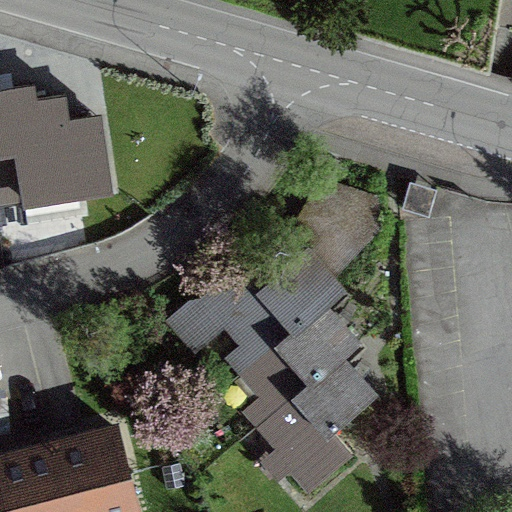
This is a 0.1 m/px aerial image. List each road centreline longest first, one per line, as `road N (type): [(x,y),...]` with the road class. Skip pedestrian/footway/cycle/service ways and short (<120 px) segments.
road 1 (residential): [(300,67),(211,201),(109,275),(0,302)]
road 2 (tertiary): [(300,67),(61,0)]
road 3 (tertiary): [(511,130),(300,67)]
